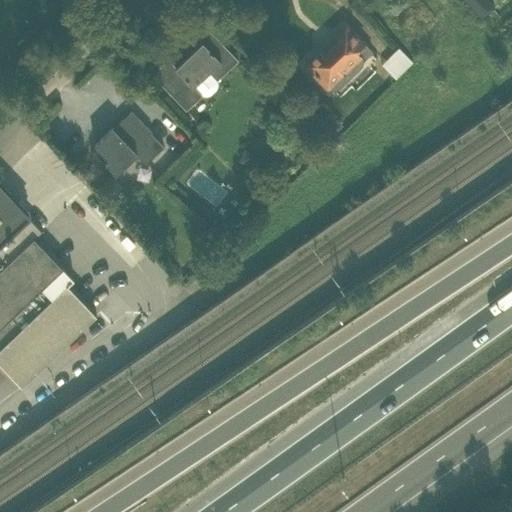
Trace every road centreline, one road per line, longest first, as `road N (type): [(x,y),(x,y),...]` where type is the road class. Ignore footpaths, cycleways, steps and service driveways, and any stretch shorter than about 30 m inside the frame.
road 1 (motorway): [(511,242),(101,511)]
road 2 (motorway): [(511,299),(216,511)]
road 3 (unknown): [(6,129),(179,305)]
road 4 (unknown): [(0,429),(179,305)]
road 5 (unknown): [(179,305),(357,180)]
road 6 (residential): [(139,0),(0,136)]
road 7 (motorway): [(369,511),(511,409)]
